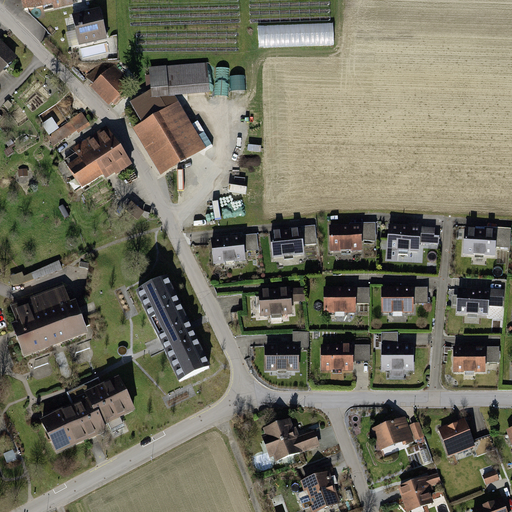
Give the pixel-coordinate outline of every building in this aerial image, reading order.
[(52,9),(72,5),(70,0),(19,0),(22,7),(50,1),(52,9)] [(130,8),(134,26),(140,25),(137,7),(130,8)] [(106,39),(100,9),(72,15),(78,45),(106,39)] [(259,22),(260,47),(335,45),(335,22),(262,24),(262,11),(254,11),(254,22),(259,22)] [(0,76),(18,57),(0,39),(0,76)] [(105,44),(81,50),(83,58),(107,53),(105,44)] [(111,64),(88,88),(110,108),(132,84),(111,64)] [(148,68),(150,96),(209,93),(207,64),(148,68)] [(36,120),(54,147),(88,126),(79,112),(67,120),(58,106),(36,120)] [(160,175),(195,154),(166,108),(132,129),(160,175)] [(104,179),(128,164),(105,127),(71,147),(74,153),(62,161),(80,189),(103,176),(104,179)] [(220,189),(213,191),(217,203),(224,200),(220,189)] [(350,226),(328,227),(329,251),(341,251),(341,258),(351,257),(351,251),(361,250),(361,241),(360,223),(350,224),(350,226)] [(360,223),(361,241),(376,241),(376,223),(360,223)] [(409,226),(388,225),(386,249),(398,250),(398,257),(408,257),(408,250),(418,251),(419,244),(420,227),(420,225),(409,224),(409,226)] [(300,228),(302,246),(317,244),(315,226),(300,228)] [(420,227),(419,244),(438,245),(439,236),(434,236),(435,228),(420,227)] [(289,231),(268,234),(271,258),(283,257),(284,263),(293,262),(292,256),(303,254),(302,246),(300,228),(289,229),(289,231)] [(476,230),(463,229),(462,254),(474,254),(474,261),(483,262),(483,255),(494,256),(494,247),(495,229),(476,228),(476,230)] [(495,229),(494,247),(510,248),(511,230),(495,229)] [(231,238),(210,239),(212,266),(224,265),(224,269),(233,268),(233,264),(244,264),(243,254),(242,237),(242,234),(230,234),(231,238)] [(242,237),(243,254),(258,253),(257,236),(242,237)] [(32,274),(35,282),(63,271),(60,263),(32,274)] [(190,327),(167,279),(138,293),(161,342),(180,382),(209,368),(190,327)] [(401,287),(380,287),(380,314),(393,314),(393,317),(402,317),(401,313),(412,313),(412,304),(412,286),(412,283),(401,283),(401,287)] [(333,288),(322,288),(322,315),(335,315),(335,318),(344,318),(344,314),(354,314),(354,305),(354,287),(354,284),(343,284),(343,288),(333,288)] [(412,286),(412,304),(427,304),(427,286),(412,286)] [(471,288),(456,288),(455,312),(467,313),(466,319),(476,320),(476,313),(487,314),(487,305),(488,289),(488,287),(471,286),(471,288)] [(278,289),(257,290),(258,317),(271,316),(271,320),(280,319),(279,316),(290,315),(289,287),(278,287),(278,289)] [(354,287),(354,305),(370,305),(369,287),(354,287)] [(13,327),(24,356),(86,333),(84,327),(90,325),(87,316),(80,318),(75,304),(70,306),(63,289),(13,308),(19,325),(13,327)] [(304,289),(292,289),(293,303),(304,302),(304,289)] [(488,289),(487,305),(502,306),(503,290),(488,289)] [(309,332),(292,333),(293,343),(293,345),(299,345),(299,348),(309,348),(309,332)] [(380,344),(397,344),(397,333),(380,333),(380,344)] [(74,346),(80,362),(94,357),(88,341),(74,346)] [(397,344),(380,344),(380,372),(415,372),(415,342),(401,342),(401,344),(397,344)] [(285,345),(263,346),(264,372),(275,371),(275,374),(286,373),(286,371),(300,371),(299,348),(299,345),(293,345),(293,343),(285,343),(285,345)] [(342,345),(320,345),(321,372),(353,372),(353,362),(352,344),(352,343),(342,343),(342,345)] [(352,344),(353,362),(369,362),(369,344),(352,344)] [(473,346),(452,346),(452,370),(464,370),(464,373),(475,373),(475,370),(485,370),(485,363),(485,346),(485,344),(473,344),(473,346)] [(485,346),(485,363),(499,363),(499,346),(485,346)] [(47,356),(33,362),(38,376),(52,371),(47,356)] [(80,405),(42,423),(57,453),(105,430),(102,425),(108,422),(112,430),(123,425),(119,417),(133,410),(119,380),(99,389),(95,381),(74,392),(80,405)] [(405,416),(372,428),(380,449),(402,441),(403,445),(414,441),(405,416)] [(438,428),(448,456),(473,447),(474,447),(473,442),(464,418),(438,428)] [(273,456),(275,462),(319,445),(313,429),(298,434),(296,427),(292,429),(289,419),(263,429),(265,434),(262,435),(269,457),(273,456)] [(418,422),(410,425),(415,440),(423,437),(418,422)] [(473,447),(477,457),(495,451),(490,436),(473,442),(474,447),(473,447)] [(12,452),(3,455),(7,464),(15,461),(12,452)] [(306,492),(313,511),(343,502),(337,484),(333,485),(328,471),(300,482),(304,493),(306,492)] [(496,471),(482,476),(486,486),(499,481),(496,471)] [(436,473),(397,488),(401,498),(406,511),(407,511),(433,502),(427,488),(439,483),(436,473)] [(506,511),(501,498),(471,509),(471,511),(506,511)]
